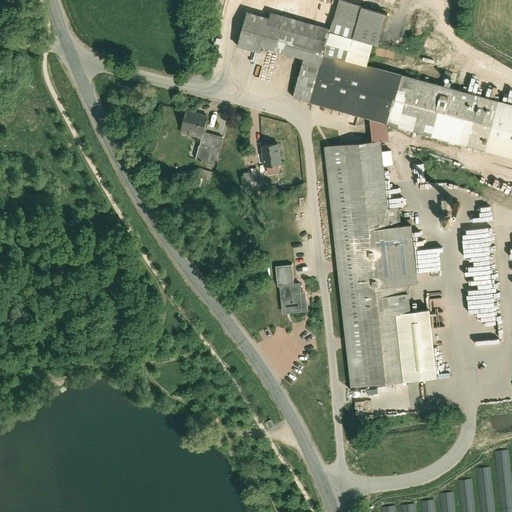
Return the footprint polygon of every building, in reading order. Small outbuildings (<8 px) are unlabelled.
[(295,97),(511,156),(511,104),(366,65),(372,43),(378,44),(386,13),(362,7),(362,5),(345,0),(337,0),(330,29),(272,14),(271,19),(248,13),(239,46),(258,51),(260,44),(306,57),(295,97)] [(207,117),(186,110),(180,130),(201,137),(203,132),(207,117)] [(220,137),(203,132),(201,137),(196,157),(213,162),(220,137)] [(351,350),(355,385),(442,376),(435,306),(415,308),(412,281),(422,280),(415,221),(404,222),(402,206),(392,207),(385,139),(343,143),(328,145),(341,263),(342,273),(349,338),(351,350)] [(278,143),(261,146),(263,166),(281,164),(278,143)] [(242,187),(257,186),(256,169),(241,170),(242,187)] [(279,285),(293,284),(291,264),(275,266),(277,286),(279,286),(279,285)] [(293,284),(279,285),(279,286),(281,313),(306,311),(305,292),(300,292),(300,283),(293,284)] [(278,427),(274,420),(268,423),(273,430),(278,427)]
